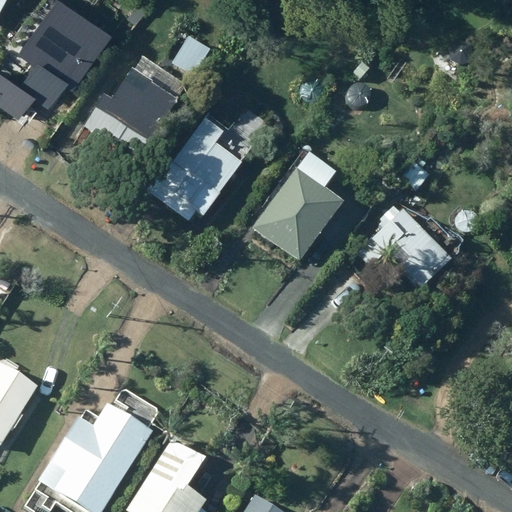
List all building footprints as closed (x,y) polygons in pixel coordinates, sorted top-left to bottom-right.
[(14,48),(63,81),(92,38),(42,5),(14,48)] [(102,21),(91,15),(86,25),(97,31),(102,21)] [(219,52),(213,61),(219,65),(225,57),(219,52)] [(139,160),(187,84),(142,55),(130,74),(147,85),(141,93),(121,81),(110,99),(102,94),(82,124),(139,160)] [(203,214),(239,163),(214,145),(220,137),(199,123),(171,162),(187,173),(173,193),(203,214)] [(251,227),(298,262),(343,200),(325,187),(332,178),(304,157),(306,155),(301,151),(266,199),(270,202),(251,227)] [(400,176),(417,189),(428,175),(411,162),(400,176)] [(450,260),(403,209),(399,213),(392,205),(376,220),(384,228),(357,253),(369,267),(385,252),(419,289),(450,260)] [(0,443),(37,386),(0,362),(0,443)] [(85,511),(100,511),(152,431),(107,403),(92,425),(78,415),(49,461),(63,471),(51,490),(85,511)] [(204,511),(199,509),(206,500),(186,488),(189,484),(179,477),(185,469),(172,460),(153,490),(142,483),(125,510),(127,511),(204,511)] [(236,511),(267,511),(244,498),(236,511)]
